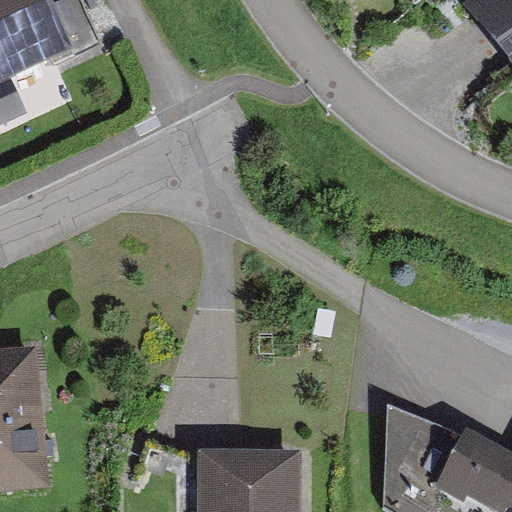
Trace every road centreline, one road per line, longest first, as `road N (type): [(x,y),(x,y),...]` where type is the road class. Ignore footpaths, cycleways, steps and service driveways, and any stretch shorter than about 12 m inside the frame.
road 1 (residential): [(270,0),(327,71),(383,121),(451,168),(511,195)]
road 2 (residential): [(200,142),(0,239)]
